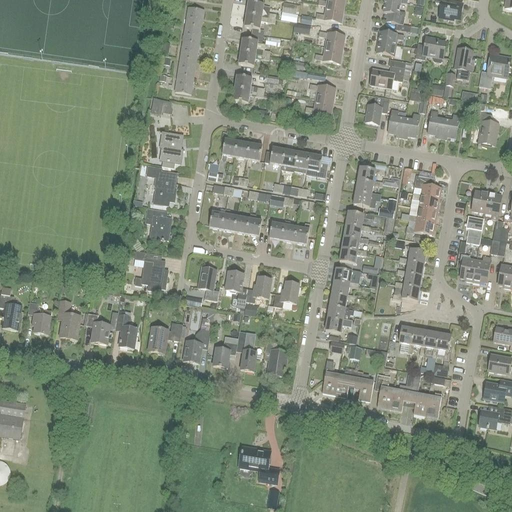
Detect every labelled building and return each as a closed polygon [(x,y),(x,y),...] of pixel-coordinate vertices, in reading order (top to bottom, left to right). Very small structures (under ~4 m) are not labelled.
[(344,11),(345,0),(327,0),(327,3),(320,2),(319,6),(327,8),(344,11)] [(460,22),(463,6),(453,4),(453,0),(437,0),(436,6),(442,7),(440,19),(453,22),(454,20),(460,22)] [(400,13),(401,5),(385,2),(383,14),(392,16),(391,22),(404,24),(406,14),(400,13)] [(248,4),(246,16),(276,21),(277,16),(263,14),(264,6),(248,4)] [(296,15),(298,7),(284,4),(282,13),(292,15),(296,15)] [(342,25),(344,11),(327,8),(325,17),(317,16),(316,20),(324,22),(342,25)] [(416,9),(414,16),(422,17),(423,10),(416,9)] [(202,29),(205,12),(188,10),(186,27),(202,29)] [(277,22),(246,17),(245,29),(253,30),(252,37),(263,39),(265,33),(261,33),(262,25),(276,27),(277,22)] [(311,26),(313,19),(302,17),(301,25),(311,26)] [(309,36),(311,27),(299,25),(297,34),(309,36)] [(410,34),(411,28),(396,25),(395,32),(410,34)] [(199,46),(202,29),(186,27),(183,43),(199,46)] [(404,37),(398,36),(380,33),(378,44),(396,47),(397,41),(403,42),(404,37)] [(343,52),(345,38),(328,35),(320,34),(319,38),(327,40),(325,49),(343,52)] [(243,41),(240,53),(241,53),(270,58),(272,59),(272,53),(257,52),(259,44),(263,45),(263,39),(252,38),(251,41),(243,41)] [(280,48),(281,42),(267,39),(266,46),(280,48)] [(426,57),(434,59),(433,62),(434,64),(440,65),(442,64),(443,60),(446,44),(433,42),(433,41),(427,39),(425,47),(418,46),(415,60),(425,62),(426,57)] [(197,63),(199,46),(183,43),(181,60),(197,63)] [(401,49),(396,48),(396,47),(378,44),(376,55),(395,58),(395,57),(399,58),(401,49)] [(340,66),(343,52),(325,49),(324,58),(316,56),(315,61),(323,63),(340,66)] [(454,70),(458,71),(457,81),(469,83),(470,73),(472,74),(474,62),(472,62),(474,54),(458,51),(454,70)] [(254,68),(256,60),(269,63),(270,58),(241,53),(239,66),(254,68)] [(507,80),(510,63),(497,61),(497,58),(491,57),(488,75),(482,74),(479,89),(490,91),(493,77),(507,80)] [(194,80),(197,63),(181,60),(178,77),(194,80)] [(390,61),(389,68),(391,68),(405,71),(406,64),(396,63),(390,61)] [(304,65),(293,63),(291,70),(303,72),(304,65)] [(373,72),(370,87),(390,91),(398,92),(399,83),(402,84),(403,80),(405,71),(391,68),(390,74),(373,72)] [(299,80),(300,74),(290,72),(289,78),(299,80)] [(325,84),(326,77),(308,74),(307,81),(325,84)] [(454,88),(456,76),(447,75),(443,98),(448,99),(450,88),(454,88)] [(191,96),(194,80),(178,77),(175,94),(191,96)] [(283,86),(284,80),(267,77),(266,83),(283,86)] [(237,78),(235,90),(264,95),(265,90),(251,88),(253,80),(237,78)] [(334,105),(336,91),(318,87),(318,88),(310,86),(310,91),(318,93),(316,102),(334,105)] [(443,98),(444,87),(434,86),(432,96),(443,98)] [(249,105),(250,98),(264,100),(264,95),(235,90),(233,103),(249,105)] [(476,104),(478,96),(463,94),(462,102),(476,104)] [(436,98),(428,97),(427,103),(427,105),(435,106),(435,104),(436,98)] [(387,116),(389,104),(390,100),(384,99),(382,109),(368,107),(365,125),(379,127),(381,115),(387,116)] [(171,116),(174,104),(153,100),(152,107),(151,115),(161,117),(162,114),(171,116)] [(283,112),(290,113),(292,101),(285,100),(283,112)] [(331,119),(334,105),(316,102),(314,111),(306,109),(306,114),(313,115),(313,116),(331,119)] [(421,102),(419,115),(425,116),(427,103),(421,102)] [(272,116),(279,117),(281,104),(274,103),(272,116)] [(473,104),(472,112),(475,113),(485,112),(486,106),(473,104)] [(266,121),(268,113),(259,111),(258,120),(266,121)] [(402,139),(405,121),(397,119),(398,113),(392,112),(388,135),(397,136),(396,138),(402,139)] [(442,140),(445,121),(437,120),(438,114),(432,113),(428,136),(436,137),(436,139),(442,140)] [(495,148),(499,126),(491,125),(492,117),(478,115),(476,127),(482,128),(479,145),(495,148)] [(416,140),(420,117),(414,116),(413,122),(405,121),(402,139),(407,140),(408,138),(416,140)] [(456,141),(460,118),(454,117),(453,123),(445,121),(442,140),(447,141),(447,139),(456,141)] [(161,162),(163,163),(162,168),(174,170),(175,165),(181,166),(182,152),(181,152),(183,138),(163,135),(161,149),(163,150),(161,162)] [(235,159),(238,143),(225,141),(222,161),(227,162),(228,158),(235,159)] [(247,161),(250,145),(238,143),(235,159),(247,161)] [(260,164),(263,148),(250,145),(247,161),(260,164)] [(283,168),(285,152),(273,149),(270,165),(283,168)] [(295,170),(298,154),(285,152),(283,168),(282,173),(294,175),(294,174),(295,170)] [(310,156),(298,154),(295,170),(294,174),(307,176),(307,172),(310,156)] [(320,174),(323,158),(310,156),(307,172),(320,174)] [(175,191),(177,177),(161,174),(161,171),(149,169),(147,178),(156,180),(155,188),(157,189),(154,205),(169,208),(169,203),(175,204),(177,191),(175,191)] [(384,177),(385,172),(376,171),(376,172),(360,170),(358,182),(374,185),(374,183),(376,175),(384,177)] [(442,190),(434,188),(435,184),(424,182),(425,179),(419,178),(416,177),(414,189),(422,191),(421,197),(421,198),(440,202),(442,190)] [(384,181),(383,185),(382,187),(399,190),(400,183),(400,181),(392,179),(391,182),(384,181)] [(383,185),(374,183),(374,185),(358,182),(356,194),(372,197),(372,195),(373,188),(382,189),(383,185)] [(234,197),(242,198),(243,191),(235,189),(234,197)] [(485,215),(489,194),(481,193),(481,194),(476,193),(472,213),(485,215)] [(381,197),(372,195),(372,197),(356,194),(354,207),(370,210),(371,200),(380,201),(381,197)] [(498,218),(502,198),(496,197),(497,195),(489,194),(485,215),(498,218)] [(438,214),(440,202),(421,198),(421,197),(413,195),(412,201),(420,202),(419,210),(438,214)] [(285,199),(272,197),(270,207),(283,209),(284,207),(285,199)] [(380,210),(379,218),(387,219),(391,220),(393,220),(394,220),(395,212),(387,211),(380,210)] [(436,226),(438,214),(419,210),(417,218),(409,217),(408,223),(416,224),(417,222),(436,226)] [(169,243),(172,221),(158,219),(159,212),(148,211),(146,225),(153,226),(150,240),(169,243)] [(247,236),(250,217),(251,214),(246,213),(245,220),(237,218),(234,234),(247,236)] [(222,232),(225,216),(212,214),(209,230),(222,232)] [(372,221),(373,217),(364,215),(364,217),(348,214),(346,227),(362,229),(362,227),(364,220),(372,221)] [(234,234),(237,218),(225,216),(222,232),(234,234)] [(259,239),(262,223),(254,221),(255,218),(250,217),(247,236),(259,239)] [(469,231),(468,238),(481,240),(484,221),(469,218),(466,230),(469,231)] [(391,234),(394,220),(393,220),(391,220),(387,219),(384,233),(390,234),(391,234)] [(434,238),(436,226),(417,222),(416,224),(415,230),(407,228),(406,234),(415,236),(415,234),(434,238)] [(282,243),(285,227),(272,224),(269,240),(282,243)] [(307,247),(310,231),(310,227),(305,226),(305,230),(297,229),(294,245),(307,247)] [(294,245),(297,229),(285,227),(282,243),(294,245)] [(371,229),(362,227),(362,229),(346,227),(344,239),(360,242),(360,240),(362,232),(370,234),(371,229)] [(500,243),(502,230),(495,228),(493,242),(500,243)] [(507,245),(509,231),(502,230),(500,243),(507,245)] [(423,237),(415,236),(414,243),(422,244),(423,237)] [(480,245),(481,240),(468,238),(467,245),(480,247),(480,245)] [(369,241),(360,240),(360,242),(344,239),(342,251),(358,254),(358,252),(359,244),(368,246),(369,241)] [(404,251),(405,244),(393,241),(392,248),(395,249),(404,251)] [(497,257),(500,243),(493,242),(492,247),(491,256),(497,257)] [(504,258),(507,245),(500,243),(497,257),(504,258)] [(367,253),(358,252),(358,254),(342,251),(340,264),(356,266),(357,256),(366,258),(367,253)] [(424,267),(427,254),(411,251),(409,261),(400,260),(400,264),(408,266),(409,264),(424,267)] [(169,272),(164,271),(165,264),(149,262),(150,256),(136,253),(136,254),(135,260),(135,261),(145,263),(142,280),(136,279),(135,287),(142,288),(142,286),(148,287),(147,293),(161,295),(162,292),(166,293),(169,272)] [(473,284),(477,263),(470,262),(471,260),(469,257),(461,256),(459,268),(460,270),(460,271),(462,272),(460,280),(466,281),(465,283),(473,284)] [(487,285),(490,265),(491,259),(483,258),(482,264),(477,263),(473,284),(481,285),(481,284),(487,285)] [(422,279),(424,267),(409,264),(408,266),(407,273),(398,272),(397,276),(406,278),(406,276),(422,279)] [(377,276),(378,269),(368,267),(367,274),(377,276)] [(511,291),(511,285),(511,268),(502,267),(498,287),(504,288),(504,289),(511,291)] [(217,304),(219,294),(213,293),(217,272),(202,270),(198,290),(207,292),(206,302),(217,304)] [(336,271),(334,283),(350,286),(350,285),(352,277),(360,278),(361,274),(352,272),(352,274),(336,271)] [(246,304),(248,291),(242,290),(244,277),(229,274),(226,292),(234,293),(231,308),(241,309),(245,310),(246,304)] [(420,291),(422,279),(406,276),(406,278),(405,286),(396,284),(395,289),(404,290),(404,289),(420,291)] [(254,292),(248,291),(246,304),(255,305),(256,299),(269,302),(272,282),(258,279),(257,290),(255,289),(254,292)] [(359,286),(350,285),(350,286),(334,283),(332,296),(348,299),(348,297),(349,289),(358,291),(359,286)] [(296,306),(300,287),(286,284),(284,295),(282,294),(282,297),(276,296),(274,309),(282,310),(283,304),(296,306)] [(418,304),(420,291),(404,289),(404,290),(403,298),(394,296),(393,301),(402,303),(403,301),(418,304)] [(14,299),(10,298),(11,291),(2,290),(0,303),(0,309),(5,310),(2,330),(18,333),(22,309),(13,308),(14,299)] [(121,292),(108,290),(107,296),(120,298),(121,292)] [(357,298),(348,297),(348,299),(332,296),(330,308),(346,311),(346,309),(347,301),(356,303),(357,298)] [(186,300),(185,306),(193,307),(199,308),(200,302),(186,300)] [(77,342),(81,319),(70,317),(71,305),(60,303),(57,322),(63,323),(60,339),(77,342)] [(34,317),(33,325),(36,325),(34,335),(48,338),(51,319),(52,313),(38,311),(39,306),(30,305),(28,316),(34,317)] [(355,310),(346,309),(346,311),(330,308),(328,320),(344,323),(344,321),(345,313),(354,315),(355,310)] [(129,330),(130,319),(131,314),(119,312),(116,330),(122,330),(120,349),(134,351),(137,331),(129,330)] [(108,347),(111,327),(97,325),(99,317),(89,315),(87,328),(94,329),(91,344),(108,347)] [(328,320),(326,333),(341,335),(343,326),(352,327),(359,329),(360,326),(355,325),(352,325),(353,323),(344,321),(344,323),(328,320)] [(180,344),(183,327),(172,325),(171,333),(153,330),(149,354),(165,356),(167,342),(180,344)] [(412,347),(415,331),(402,329),(399,345),(409,347),(408,355),(412,356),(414,347),(412,347)] [(511,332),(497,330),(494,343),(511,346),(510,352),(511,352),(511,332)] [(424,349),(427,333),(415,331),(412,347),(414,347),(421,349),(420,357),(424,358),(426,350),(424,349)] [(211,333),(201,332),(196,337),(195,343),(193,343),(193,345),(187,344),(184,363),(200,366),(203,346),(209,347),(211,333)] [(236,357),(236,354),(240,334),(234,333),(232,345),(225,344),(223,351),(216,350),(213,368),(228,370),(230,357),(236,357)] [(437,351),(439,336),(427,333),(424,349),(426,350),(434,351),(432,360),(437,360),(438,352),(437,351)] [(256,336),(240,334),(236,354),(244,355),(241,372),(254,374),(257,355),(251,354),(252,350),(254,350),(256,336)] [(449,353),(452,338),(439,336),(437,351),(438,352),(446,353),(444,362),(445,362),(449,363),(451,353),(449,353)] [(351,337),(350,345),(356,347),(358,339),(351,337)] [(343,356),(345,345),(332,343),(330,354),(343,356)] [(284,379),(288,355),(278,354),(279,346),(267,344),(264,362),(270,362),(268,376),(284,379)] [(359,362),(362,350),(351,348),(349,360),(359,362)] [(386,367),(388,354),(381,353),(379,364),(379,366),(386,367)] [(511,361),(492,357),(489,373),(509,377),(511,361)] [(427,369),(426,375),(434,376),(437,360),(432,360),(429,359),(427,369)] [(335,397),(339,377),(334,376),(334,373),(333,372),(334,363),(327,362),(325,372),(327,372),(323,395),(335,397)] [(449,379),(450,369),(448,369),(444,368),(437,367),(435,376),(449,379)] [(355,389),(358,375),(345,373),(344,378),(339,377),(335,397),(347,400),(349,388),(355,389)] [(374,383),(368,382),(369,377),(358,375),(355,389),(361,390),(359,402),(370,404),(374,383)] [(418,396),(419,390),(421,377),(415,376),(413,382),(412,389),(413,389),(410,403),(416,405),(414,416),(425,418),(429,398),(418,396)] [(444,387),(445,381),(432,378),(431,385),(444,387)] [(511,383),(508,383),(507,389),(487,385),(484,401),(504,405),(505,397),(511,398),(511,383)] [(390,412),(394,391),(389,390),(389,387),(382,386),(378,409),(390,412)] [(410,403),(413,389),(412,389),(400,387),(399,392),(394,391),(390,412),(402,414),(404,402),(410,403)] [(435,399),(429,398),(425,418),(438,420),(442,397),(435,395),(435,399)] [(0,437),(20,441),(26,406),(0,401),(0,437)] [(83,420),(86,402),(77,401),(74,419),(83,420)] [(498,416),(482,413),(479,429),(496,432),(497,424),(510,426),(511,413),(511,411),(499,410),(498,416)] [(277,486),(279,474),(268,472),(271,453),(243,449),(240,470),(261,473),(259,483),(277,486)] [(2,463),(0,462),(0,487),(2,487),(4,486),(6,484),(8,483),(9,481),(10,479),(10,477),(11,475),(10,473),(10,470),(9,468),(8,467),(6,465),(4,464),(2,463)] [(275,511),(278,493),(272,492),(268,511),(269,511),(275,511)]
